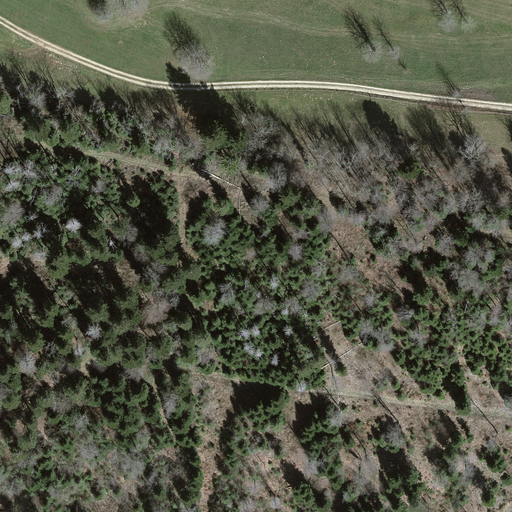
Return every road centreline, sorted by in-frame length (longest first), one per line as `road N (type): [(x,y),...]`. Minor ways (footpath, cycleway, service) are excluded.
road 1 (track): [(511,109),(324,85),(138,83),(0,23)]
road 2 (track): [(511,413),(152,365),(69,367)]
road 3 (track): [(0,401),(100,348),(137,317),(177,254),(178,172)]
road 4 (track): [(0,136),(220,183)]
road 5 (track): [(152,293),(133,274),(110,267),(0,264)]
